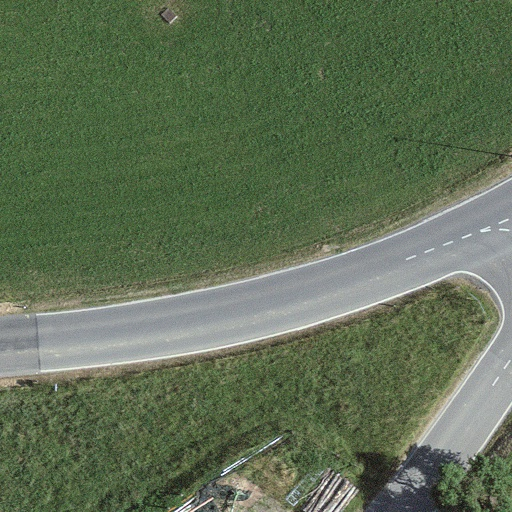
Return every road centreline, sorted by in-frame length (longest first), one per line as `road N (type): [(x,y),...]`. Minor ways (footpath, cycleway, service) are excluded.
road 1 (tertiary): [(0,346),(270,304),(511,219)]
road 2 (tertiary): [(402,511),(511,356)]
